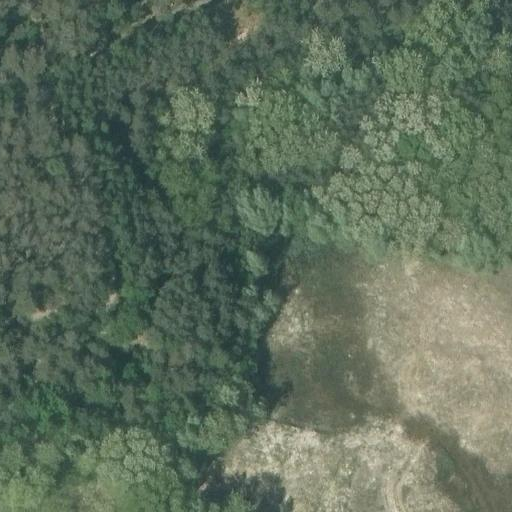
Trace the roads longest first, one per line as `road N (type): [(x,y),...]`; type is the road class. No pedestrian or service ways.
road 1 (track): [(0,297),(38,295),(63,282),(80,241),(30,96),(9,0)]
road 2 (track): [(260,0),(30,96)]
